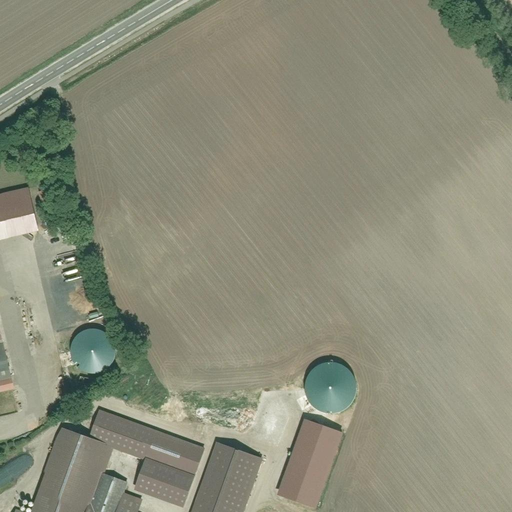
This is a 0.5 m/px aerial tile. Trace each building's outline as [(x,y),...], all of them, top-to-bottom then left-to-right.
[(0,239),(41,229),(31,186),(0,192),(0,239)] [(90,331),(84,336),(80,343),(78,350),(79,358),(83,365),(89,370),(96,373),(104,373),(111,371),(117,366),(122,360),(123,352),(122,344),(118,337),(113,332),(105,329),(98,329),(90,331)] [(3,358),(0,358),(0,387),(11,385),(4,358),(3,358)] [(130,477),(102,467),(110,446),(148,459),(149,456),(198,474),(207,448),(97,409),(86,441),(59,431),(30,511),(21,511),(12,509),(10,511),(133,511),(119,507),(130,477)] [(352,433),(313,419),(285,495),(325,509),(352,433)] [(213,442),(188,511),(241,511),(260,459),(213,442)] [(149,456),(148,459),(137,488),(186,506),(198,474),(149,456)] [(17,463),(0,472),(0,485),(23,473),(17,463)]
